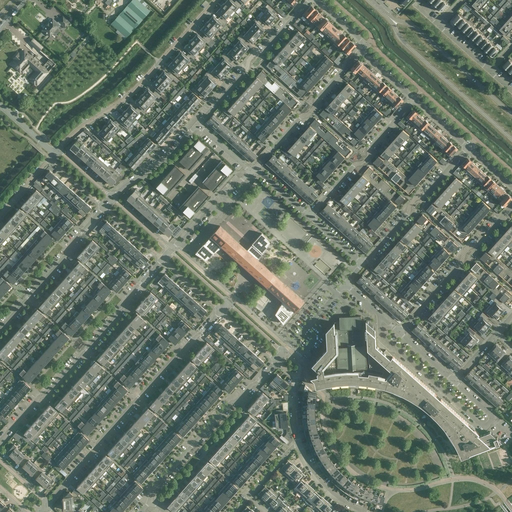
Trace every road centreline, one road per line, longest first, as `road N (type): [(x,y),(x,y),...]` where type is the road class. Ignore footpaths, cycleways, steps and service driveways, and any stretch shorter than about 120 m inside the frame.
road 1 (residential): [(46,505),(221,311)]
road 2 (residential): [(0,440),(162,258)]
road 3 (residential): [(57,149),(140,84),(215,0)]
road 4 (residential): [(151,501),(191,445),(276,361)]
road 5 (tertiary): [(391,19),(403,42),(511,139)]
road 6 (residential): [(398,331),(511,206)]
road 7 (residential): [(197,124),(309,0)]
road 8 (residential): [(252,170),(360,50)]
road 9 (residential): [(0,328),(104,207)]
road 10 (residential): [(308,215),(366,160),(413,98)]
road 11 (residential): [(362,264),(467,147)]
road 12 (tertiary): [(511,114),(412,25),(391,19)]
